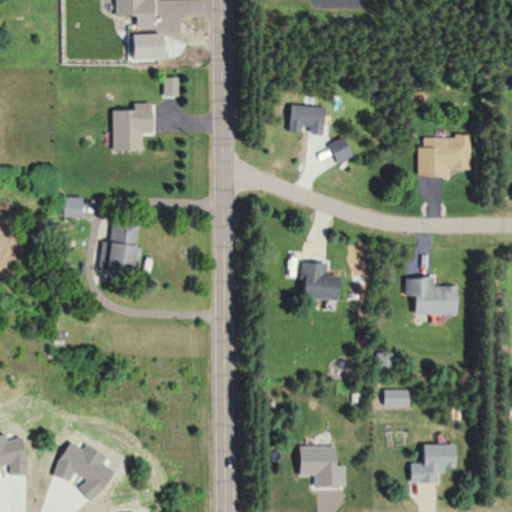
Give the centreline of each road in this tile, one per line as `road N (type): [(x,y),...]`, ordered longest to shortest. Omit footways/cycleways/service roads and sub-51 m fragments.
road 1 (residential): [(225,511),(220,0)]
road 2 (residential): [(511,224),(388,224),(221,169)]
